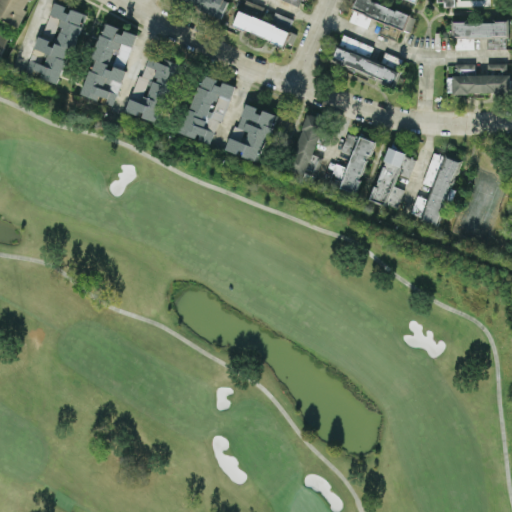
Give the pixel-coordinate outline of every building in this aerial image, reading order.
[(0,0),(0,16),(20,26),(31,0),(0,0)] [(179,0),(225,15),(230,0),(179,0)] [(263,6),(243,0),(242,0),(234,28),(286,43),(290,29),(259,21),(263,6)] [(367,28),(371,18),(411,32),(417,17),(370,0),(356,0),(349,21),(367,28)] [(61,84),(83,13),(69,8),(69,7),(54,2),(47,25),(53,27),(53,25),(61,28),(56,44),(37,38),(26,71),(39,75),(38,77),(61,84)] [(288,30),(293,20),(275,12),(270,22),(288,30)] [(509,38),(509,22),(453,21),(453,37),(509,38)] [(82,94),(99,100),(100,99),(114,103),(136,34),(122,30),(122,28),(105,23),(82,94)] [(0,62),(9,36),(0,32),(0,62)] [(400,69),(336,49),(332,63),(395,83),(400,69)] [(160,123),(182,64),(164,58),(164,57),(149,52),(135,91),(145,95),(142,103),(130,98),(125,111),(160,123)] [(453,75),(453,94),(511,93),(510,73),(507,73),(507,63),(487,63),(487,75),(453,75)] [(182,133),(210,143),(215,129),(213,129),(216,120),(222,122),(234,87),(218,81),(218,79),(202,74),(182,133)] [(261,161),(275,114),(260,109),(260,108),(245,104),(238,128),(248,131),(245,142),(229,137),(225,151),(261,161)] [(313,154),(325,120),(308,114),(288,167),(315,177),(322,158),(313,154)] [(373,141),(347,133),(341,152),(351,155),(347,167),(335,163),(329,183),(357,192),(373,141)] [(404,189),(394,186),(398,174),(410,177),(416,157),(388,148),(376,187),(373,186),(369,198),(398,207),(404,189)] [(424,184),(433,186),(429,199),(416,196),(411,215),(440,223),(457,160),(432,153),(424,184)]
